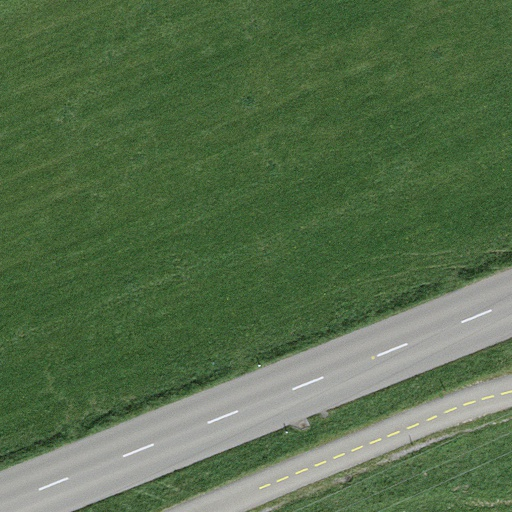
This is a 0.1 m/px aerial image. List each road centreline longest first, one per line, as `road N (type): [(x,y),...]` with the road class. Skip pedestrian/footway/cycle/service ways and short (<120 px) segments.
road 1 (tertiary): [(511,300),(0,502)]
road 2 (track): [(511,384),(195,511)]
